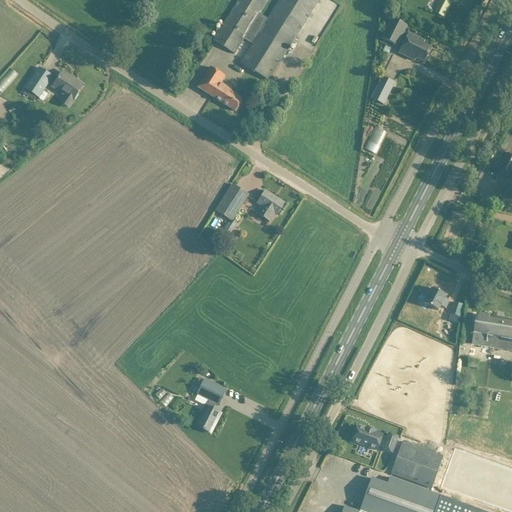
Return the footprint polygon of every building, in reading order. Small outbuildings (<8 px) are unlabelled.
[(268,81),(318,0),(278,0),(267,19),(259,14),(268,0),(237,0),(212,40),(234,54),(245,39),(252,44),(240,64),(268,81)] [(450,2),(446,0),(439,0),(433,12),(442,17),(450,2)] [(392,18),(381,39),(397,47),(399,42),(403,44),(408,34),(404,32),(407,26),(392,18)] [(424,42),(421,40),(408,34),(403,44),(398,53),(415,61),(416,58),(424,62),(431,48),(423,44),(424,42)] [(385,46),(382,51),(388,54),(391,49),(385,46)] [(39,98),(47,85),(53,77),(39,68),(25,89),(26,89),(23,94),(34,101),(37,96),(39,98)] [(236,112),(241,103),(242,101),(229,93),(230,91),(220,84),(225,77),(210,68),(197,88),(236,112)] [(0,89),(0,90),(7,95),(21,76),(14,70),(0,89)] [(62,74),(56,82),(53,88),(64,95),(59,103),(68,109),(73,101),(78,94),(83,85),(75,79),(73,82),(62,74)] [(394,83),(381,76),(371,98),(384,104),(394,83)] [(379,156),(390,134),(379,128),(369,150),(379,156)] [(497,171),(511,178),(511,174),(511,154),(507,152),(497,171)] [(231,221),(243,203),(249,195),(233,185),(216,211),(231,221)] [(270,223),(275,215),(276,215),(284,203),(265,191),(258,203),(261,205),(256,213),(270,223)] [(222,232),(228,236),(233,228),(227,224),(222,232)] [(237,225),(230,235),(239,242),(246,232),(237,225)] [(446,296),(432,288),(424,303),(439,311),(441,306),(445,309),(449,302),(445,299),(446,296)] [(450,317),(449,322),(461,325),(463,325),(464,317),(461,317),(463,304),(465,291),(463,291),(458,304),(454,303),(450,317)] [(511,351),(511,320),(476,315),(475,325),(471,345),(511,351)] [(426,323),(432,326),(435,319),(429,317),(426,323)] [(453,339),(451,345),(460,349),(462,342),(453,339)] [(204,379),(203,380),(199,378),(193,391),(196,393),(196,394),(208,400),(195,426),(200,428),(209,433),(215,421),(217,422),(221,414),(213,410),(216,405),(218,406),(226,391),(217,386),(204,379)] [(358,426),(353,441),(377,450),(379,446),(383,448),(383,449),(392,453),(398,437),(388,433),(387,438),(382,436),(383,435),(375,432),(375,431),(367,428),(366,429),(358,426)] [(402,442),(391,473),(431,488),(443,457),(402,442)] [(486,511),(386,476),(375,505),(392,511),(486,511)]
